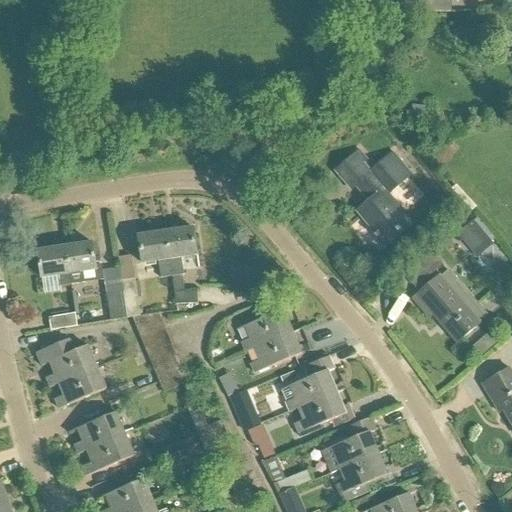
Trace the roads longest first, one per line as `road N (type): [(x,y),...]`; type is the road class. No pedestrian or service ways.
road 1 (residential): [(477,511),(377,346),(231,191)]
road 2 (residential): [(0,215),(175,180),(231,191)]
road 3 (residential): [(50,511),(0,341)]
